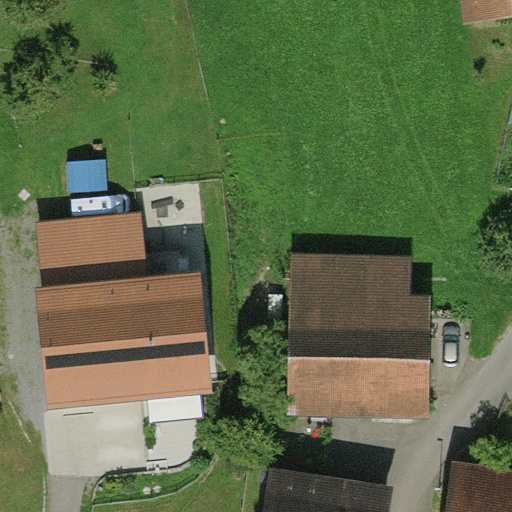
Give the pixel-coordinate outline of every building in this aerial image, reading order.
[(511,0),(471,0),(475,24),(511,18),(511,0)] [(141,220),(37,230),(54,401),(204,387),(194,285),(148,290),(141,220)] [(409,270),(295,268),(292,405),(427,407),(429,305),(409,304),(409,270)] [(381,511),(383,500),(286,486),(288,475),(261,471),(259,485),(272,487),(268,511),(381,511)] [(511,511),(511,497),(460,490),(456,511),(511,511)]
